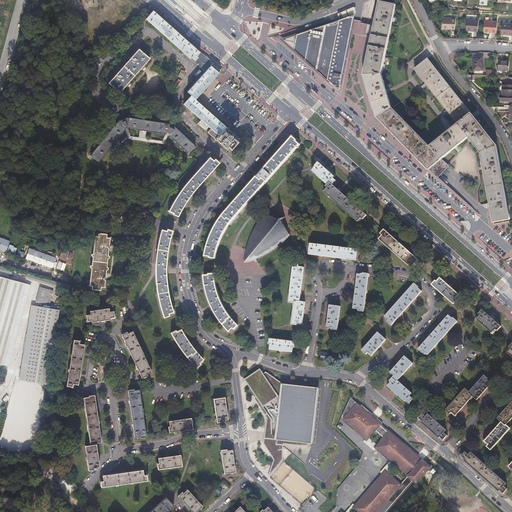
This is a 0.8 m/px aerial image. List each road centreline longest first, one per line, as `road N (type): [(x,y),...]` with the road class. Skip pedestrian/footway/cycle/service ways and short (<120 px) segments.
road 1 (residential): [(208,140),(174,102),(193,71),(147,30),(135,29),(99,69),(97,91),(119,112),(166,120),(195,143)]
road 2 (primary): [(287,110),(504,300)]
road 3 (primary): [(511,282),(302,93)]
road 4 (unclassified): [(237,169),(194,223),(185,271),(197,319),(231,354)]
road 5 (residential): [(348,266),(405,274),(420,282),(431,310),(357,379)]
road 6 (unclassified): [(438,47),(511,156)]
road 7 (residential): [(110,383),(88,381),(94,340),(104,335),(113,337),(128,379)]
road 8 (residential): [(120,451),(241,430)]
road 9 (residential): [(239,7),(293,22),(356,0)]
